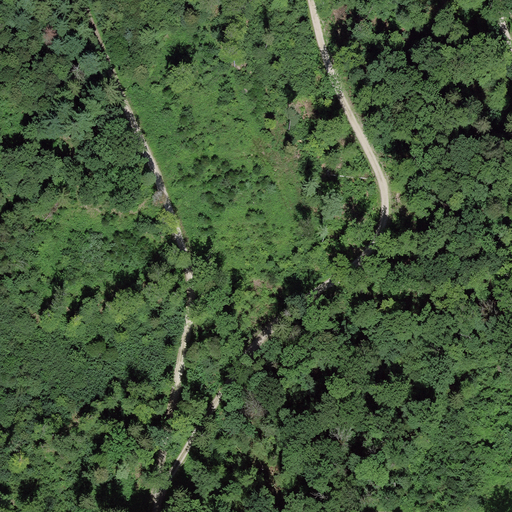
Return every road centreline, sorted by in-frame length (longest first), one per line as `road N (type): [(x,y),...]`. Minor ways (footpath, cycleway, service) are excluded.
road 1 (track): [(158,511),(160,488),(248,347),(357,262),(382,222),(385,196),(318,42),(309,0)]
road 2 (track): [(82,0),(185,249),(193,298),(160,488)]
